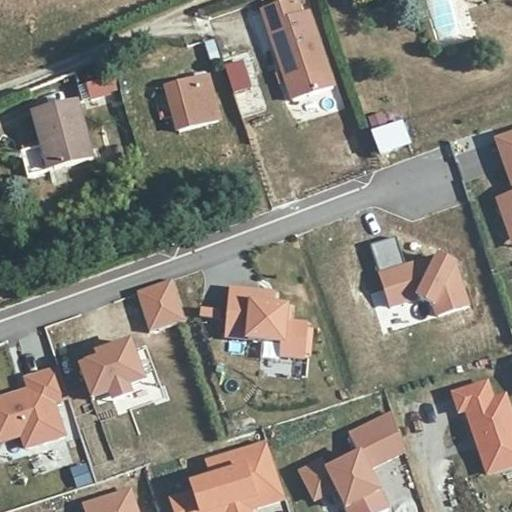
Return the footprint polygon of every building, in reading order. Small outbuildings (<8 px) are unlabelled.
[(301,0),(295,0),(267,9),(293,101),(335,89),(313,12),(306,15),(301,0)] [(168,79),(178,125),(218,118),(209,71),(168,79)] [(78,85),(82,103),(116,94),(112,77),(78,85)] [(18,151),(22,176),(89,161),(76,101),(34,111),(40,146),(18,151)] [(379,152),(409,148),(405,122),(376,126),(379,152)] [(511,183),(511,196),(500,202),(511,237),(511,135),(497,141),(511,183)] [(360,247),(389,238),(379,207),(350,217),(360,247)] [(396,240),(374,247),(394,307),(424,299),(435,304),(437,317),(471,305),(457,263),(440,253),(405,264),(396,240)] [(150,332),(185,322),(174,280),(138,289),(150,332)] [(276,292),(231,287),(226,340),(282,346),(281,359),(306,362),(310,323),(288,321),(289,304),(275,303),(276,292)] [(100,360),(81,367),(92,399),(111,393),(114,402),(132,396),(129,387),(146,381),(131,340),(97,352),(100,360)] [(29,390),(0,399),(0,444),(22,437),(26,450),(65,437),(55,404),(69,399),(59,368),(25,378),(29,390)] [(488,381),(453,394),(461,417),(466,415),(488,476),(511,466),(511,414),(505,395),(495,399),(488,381)] [(323,461),(299,473),(314,502),(336,491),(346,511),(388,511),(391,511),(371,471),(406,454),(394,412),(352,433),(362,452),(327,469),(323,461)] [(193,493),(173,500),(176,511),(253,511),(253,510),(286,500),(267,443),(208,462),(213,477),(190,484),(193,493)] [(77,486),(93,482),(89,464),(73,468),(77,486)] [(139,511),(132,490),(83,506),(85,511),(139,511)]
